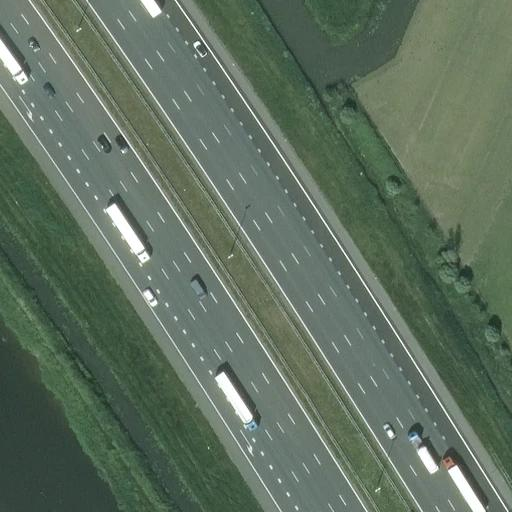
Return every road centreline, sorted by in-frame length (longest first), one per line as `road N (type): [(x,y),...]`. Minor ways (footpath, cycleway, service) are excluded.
road 1 (motorway): [(455,511),(118,0)]
road 2 (motorway): [(0,13),(332,511)]
